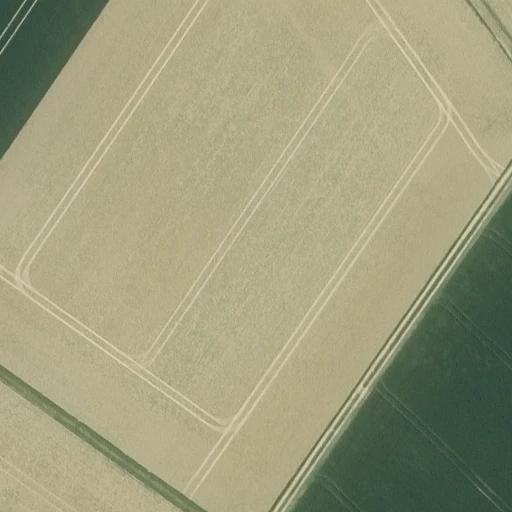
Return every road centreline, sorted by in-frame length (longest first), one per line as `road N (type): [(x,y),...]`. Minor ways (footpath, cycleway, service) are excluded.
road 1 (track): [(511,180),(280,511)]
road 2 (track): [(0,376),(193,511)]
